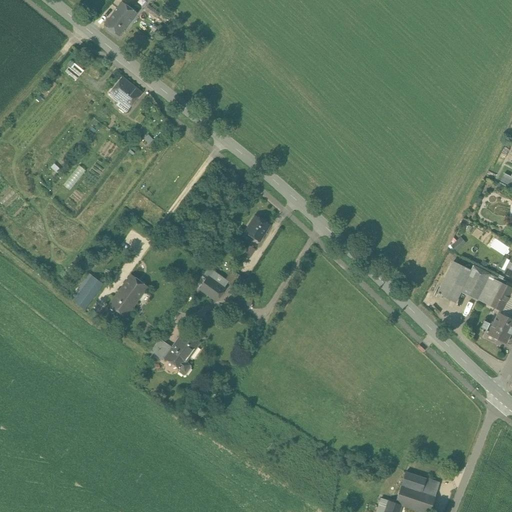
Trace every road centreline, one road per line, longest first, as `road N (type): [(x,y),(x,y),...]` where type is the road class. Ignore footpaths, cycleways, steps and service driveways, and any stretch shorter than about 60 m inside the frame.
road 1 (secondary): [(495,392),(225,138),(52,0)]
road 2 (unclassified): [(451,511),(495,392)]
road 3 (track): [(83,25),(0,119)]
